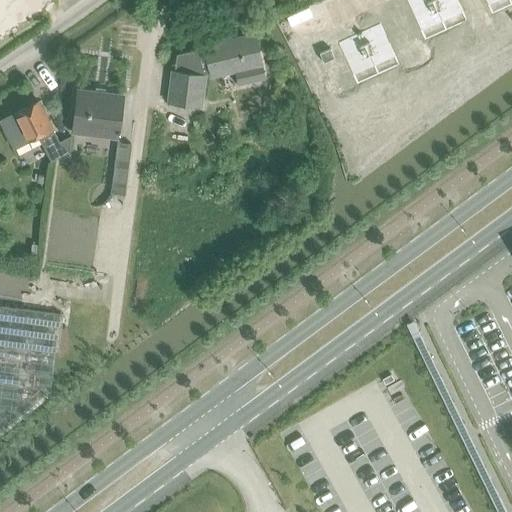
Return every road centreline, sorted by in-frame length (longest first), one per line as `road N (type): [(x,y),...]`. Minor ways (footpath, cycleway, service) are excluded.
road 1 (tertiary): [(511,179),(61,511)]
road 2 (tertiary): [(122,511),(511,221)]
